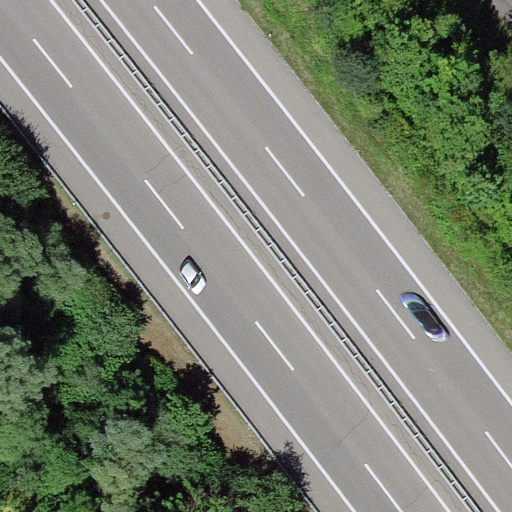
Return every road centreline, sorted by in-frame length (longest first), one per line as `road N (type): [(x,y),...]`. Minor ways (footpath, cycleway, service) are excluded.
road 1 (motorway): [(0,0),(400,511)]
road 2 (motorway): [(511,460),(152,0)]
